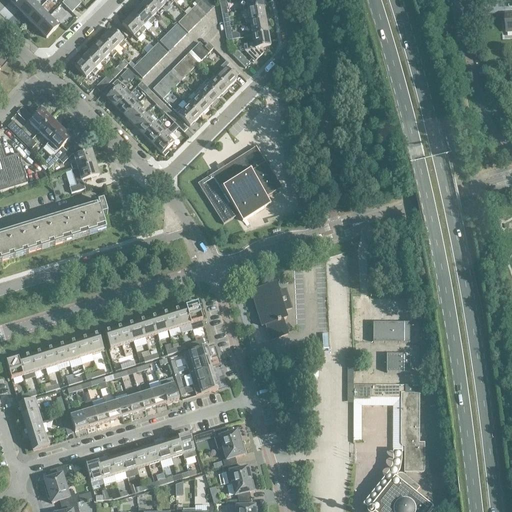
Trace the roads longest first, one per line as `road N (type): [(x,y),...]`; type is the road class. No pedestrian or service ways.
road 1 (primary): [(373,0),(448,303),(476,511)]
road 2 (primary): [(497,511),(454,229),(394,0)]
road 3 (residential): [(210,270),(511,181)]
road 4 (residential): [(251,401),(16,472)]
road 5 (residential): [(157,182),(270,73),(283,37),(275,0)]
road 6 (residential): [(0,336),(210,270)]
road 7 (residential): [(0,289),(167,237)]
road 8 (residential): [(157,182),(45,75)]
road 9 (residential): [(251,401),(210,270)]
